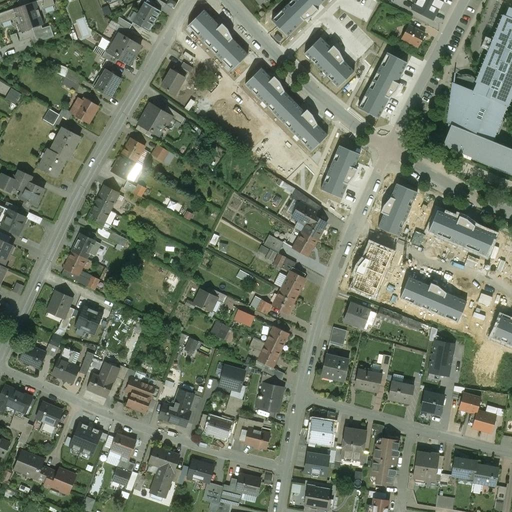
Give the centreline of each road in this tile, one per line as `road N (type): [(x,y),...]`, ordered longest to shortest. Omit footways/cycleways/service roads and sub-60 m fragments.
road 1 (residential): [(190,0),(88,173),(41,274)]
road 2 (residential): [(284,468),(133,425),(0,369)]
road 3 (residential): [(387,151),(333,276),(299,398)]
road 4 (residential): [(223,0),(387,151)]
road 5 (residential): [(299,398),(511,454)]
road 6 (residential): [(462,0),(387,151)]
road 7 (residential): [(387,151),(511,216)]
